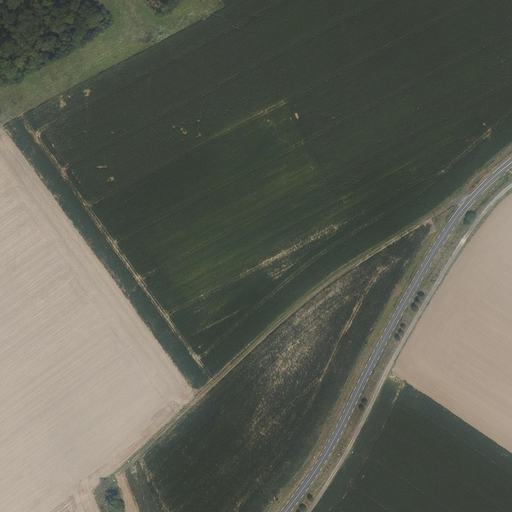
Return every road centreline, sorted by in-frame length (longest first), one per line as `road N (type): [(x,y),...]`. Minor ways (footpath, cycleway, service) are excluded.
road 1 (tertiary): [(511,163),(438,243),(326,454),(285,511)]
road 2 (track): [(511,186),(472,226),(307,511)]
